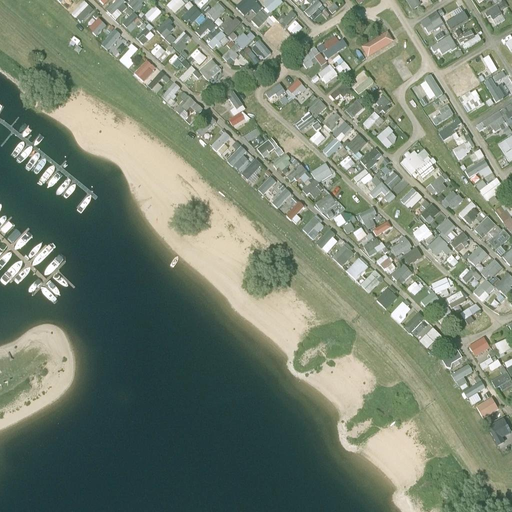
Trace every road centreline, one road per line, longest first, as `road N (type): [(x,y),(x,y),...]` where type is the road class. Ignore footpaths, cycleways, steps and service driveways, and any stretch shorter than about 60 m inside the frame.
road 1 (residential): [(501,321),(256,94),(294,72)]
road 2 (residential): [(457,342),(199,103)]
road 3 (residential): [(393,161),(511,276)]
road 4 (residential): [(199,103),(85,0)]
road 5 (residential): [(294,72),(393,161)]
road 6 (residential): [(393,161),(422,134),(397,94),(430,68)]
